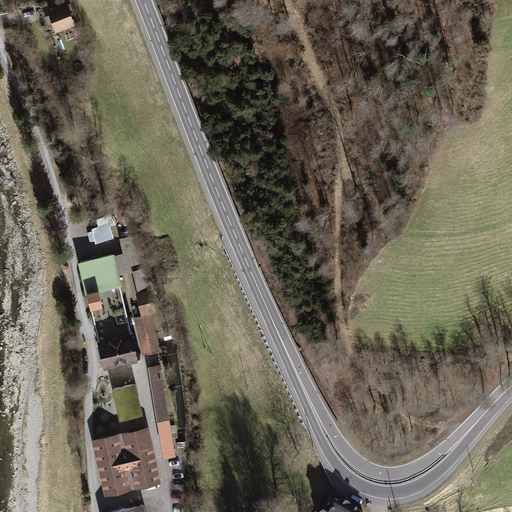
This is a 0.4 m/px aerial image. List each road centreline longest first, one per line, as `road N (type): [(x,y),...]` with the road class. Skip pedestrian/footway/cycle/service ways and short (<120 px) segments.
road 1 (track): [(473,426),(402,415),(351,355),(340,315),(341,146),(325,80),(285,0)]
road 2 (secondary): [(303,388),(143,0)]
road 3 (track): [(0,49),(55,183),(92,377)]
road 4 (secondary): [(303,388),(342,473),(382,493),(418,487),(473,426)]
road 5 (secondary): [(473,426),(413,471),(372,472),(348,455),(303,388)]
road 6 (track): [(92,377),(94,507)]
